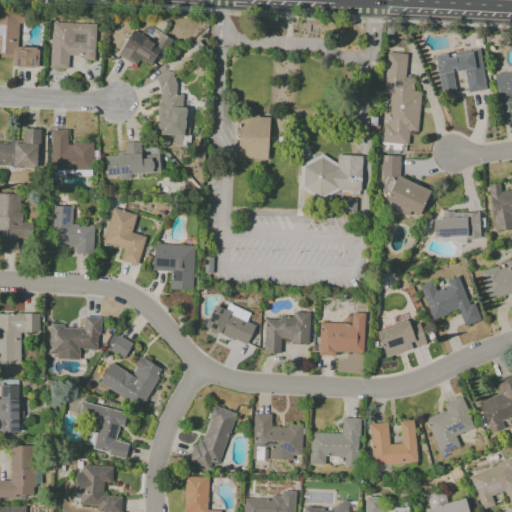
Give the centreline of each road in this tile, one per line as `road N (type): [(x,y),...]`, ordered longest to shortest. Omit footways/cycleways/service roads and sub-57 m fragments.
road 1 (residential): [(511,340),(381,390),(243,383),(200,369),(123,293),(0,281)]
road 2 (residential): [(200,369),(164,458),(161,511)]
